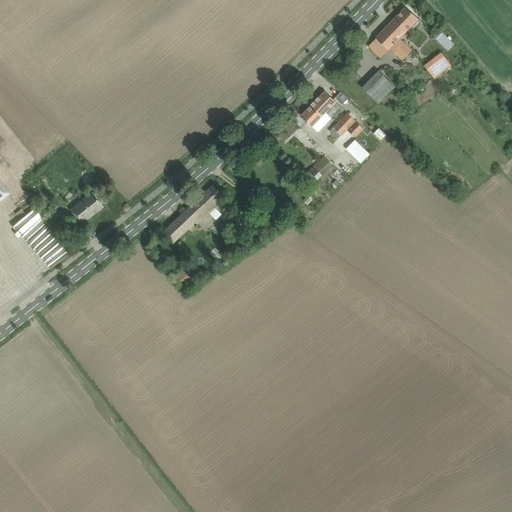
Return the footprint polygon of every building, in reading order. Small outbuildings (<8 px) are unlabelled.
[(381,57),(390,48),(402,60),(412,50),(399,38),(418,18),(406,7),(376,38),(370,45),(381,57)] [(442,53),(425,66),(435,78),(452,66),(442,53)] [(363,89),(379,104),(396,87),(380,71),(363,89)] [(325,91),(314,102),(320,108),(325,112),(331,118),(342,108),(325,91)] [(314,102),(301,116),(312,126),(325,112),(320,108),(314,102)] [(347,113),(339,122),(347,130),(356,121),(347,113)] [(339,122),(330,131),(338,139),(342,135),(342,136),(347,130),(339,122)] [(360,162),(369,153),(354,138),(345,148),(360,162)] [(314,166),(323,176),(335,165),(325,155),(314,166)] [(297,173),(292,180),(296,183),(301,177),(297,173)] [(213,205),(224,195),(213,184),(163,232),(173,243),(195,222),(198,225),(216,208),(213,205)] [(71,210),(76,216),(82,224),(104,207),(93,192),(71,210)] [(175,276),(183,286),(193,278),(185,268),(175,276)]
